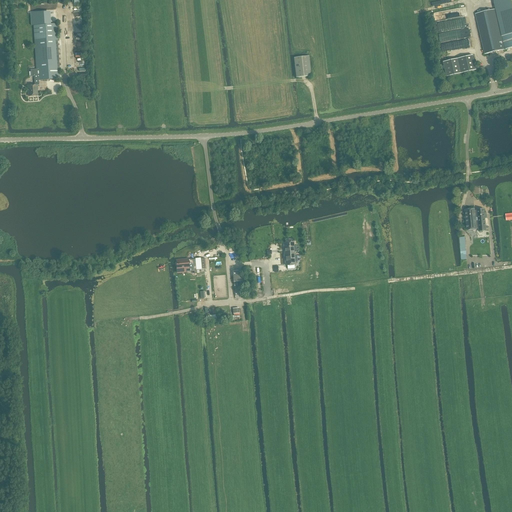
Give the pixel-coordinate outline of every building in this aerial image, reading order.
[(511,0),(494,0),(496,10),(511,6),(511,0)] [(511,6),(496,10),(475,14),(485,54),(511,48),(511,6)] [(28,86),(29,97),(37,96),(37,90),(38,90),(38,85),(39,85),(39,81),(60,79),(56,24),(34,25),(37,80),(35,81),(35,85),(28,86)] [(294,58),(296,78),(311,76),(309,56),(294,58)] [(473,56),(443,62),(447,77),(476,70),(475,66),(473,56)] [(476,230),(476,228),(474,212),(475,212),(474,209),(465,210),(467,231),(476,230)] [(476,228),(479,228),(479,232),(486,231),(485,219),(487,219),(486,213),(484,214),(484,209),(477,210),(477,212),(475,212),(474,212),(476,228)] [(293,242),(284,243),(285,249),(285,253),(286,266),(295,265),(295,262),(297,262),(296,256),(294,256),(294,252),(296,252),(296,247),(293,247),(293,242)] [(232,256),(233,268),(233,271),(241,270),(241,267),(240,256),(232,256)] [(188,268),(188,265),(193,265),(196,300),(227,297),(224,257),(193,260),(188,260),(176,261),(177,269),(188,268)] [(233,272),(235,299),(244,298),(242,271),(233,272)]
